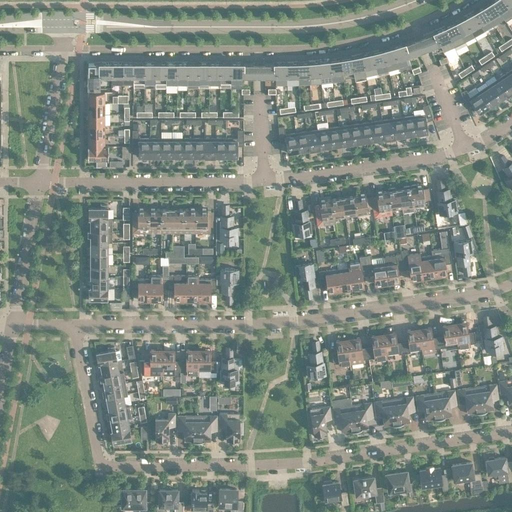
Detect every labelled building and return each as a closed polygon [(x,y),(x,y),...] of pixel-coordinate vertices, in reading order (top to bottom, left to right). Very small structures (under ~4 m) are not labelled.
[(482,6),(493,23),(503,17),(492,0),(491,0),(492,1),(483,7),(483,6),(482,6)] [(503,17),(511,10),(504,0),(493,0),(493,1),(492,0),(491,0),(492,0),(503,17)] [(483,29),(493,23),(482,6),(483,7),(474,12),(474,11),(473,11),(483,29)] [(464,16),(473,34),(483,29),(473,11),(473,13),(465,17),(464,16)] [(464,39),(473,34),(464,16),(463,17),(464,18),(455,22),(455,21),(454,21),(466,43),(464,39)] [(445,26),(455,48),(466,43),(454,21),(454,22),(454,23),(445,27),(445,26)] [(445,53),(455,48),(445,26),(444,26),(445,27),(436,31),(435,30),(445,53)] [(435,32),(424,36),(428,46),(432,54),(442,49),(444,53),(445,53),(435,30),(434,31),(435,32)] [(407,54),(418,50),(424,48),(428,46),(424,36),(420,37),(403,44),(403,43),(409,62),(407,54)] [(507,46),(504,42),(498,46),(501,50),(507,46)] [(398,66),(409,62),(403,43),(402,43),(403,44),(393,47),(393,46),(392,46),(398,66)] [(382,49),(388,73),(389,73),(388,68),(398,66),(392,46),(392,47),(383,50),(382,49)] [(372,51),(372,52),(377,76),(388,73),(382,49),(382,50),(372,53),(372,51)] [(491,51),(484,55),(487,59),(494,55),(491,51)] [(362,54),(361,54),(366,78),(377,76),(372,52),(371,52),(371,53),(362,55),(362,54)] [(366,79),(366,78),(361,54),(361,55),(351,57),(351,56),(354,76),(365,74),(366,79)] [(481,64),(487,59),(484,55),(478,59),(481,64)] [(340,58),(343,78),(354,76),(351,56),(350,56),(350,57),(341,59),(340,58)] [(330,60),(330,59),(329,59),(332,80),(343,78),(340,58),(339,58),(340,59),(330,60)] [(319,60),(320,81),(332,80),(329,59),(329,60),(319,62),(319,60)] [(308,61),(309,82),(320,81),(319,60),(318,60),(318,62),(308,62),(308,61)] [(297,62),(298,82),(309,82),(308,61),(307,61),(307,62),(298,63),(297,62)] [(100,63),(99,63),(99,75),(111,75),(111,83),(112,83),(112,62),(111,62),(111,63),(101,63),(101,62),(100,62),(100,63)] [(112,62),(112,83),(122,83),(122,62),(122,63),(112,63),(112,62)] [(123,62),(122,62),(122,83),(133,83),(133,87),(133,62),(133,63),(123,63),(123,62)] [(134,63),(134,62),(133,62),(133,87),(144,87),(144,62),(143,62),(143,63),(134,63)] [(144,62),(144,87),(144,83),(154,83),(154,87),(155,87),(155,62),(154,62),(154,63),(144,63),(144,62)] [(155,63),(155,62),(155,87),(165,87),(165,62),(165,63),(155,63)] [(166,62),(165,62),(165,87),(176,87),(176,62),(176,63),(166,63),(166,62)] [(177,63),(177,62),(176,62),(176,87),(177,87),(177,83),(187,83),(187,62),(187,63),(177,63)] [(187,62),(187,83),(197,83),(197,87),(198,87),(198,62),(197,62),(197,63),(187,63),(187,62)] [(208,63),(198,63),(198,62),(198,87),(209,87),(209,62),(208,62),(208,63)] [(209,62),(209,87),(209,83),(219,83),(219,87),(219,62),(219,63),(209,63),(209,62)] [(220,63),(220,62),(219,62),(219,87),(230,87),(230,62),(230,63),(220,63)] [(231,62),(230,62),(230,87),(231,87),(231,83),(241,83),(241,62),(241,63),(231,63),(231,62)] [(241,63),(241,62),(241,83),(242,83),(242,75),(261,75),(264,75),(264,63),(261,63),(241,63)] [(275,63),(264,63),(264,75),(275,75),(275,83),(275,62),(275,63)] [(276,62),(275,62),(275,83),(287,83),(286,62),(286,63),(276,63),(276,62)] [(287,83),(298,82),(297,62),(297,63),(287,63),(287,62),(286,62),(287,83)] [(99,75),(99,63),(88,63),(87,88),(99,88),(99,75)] [(471,64),(464,68),(467,73),(474,68),(471,64)] [(460,77),(467,73),(464,68),(458,73),(460,77)] [(511,90),(511,83),(505,73),(496,79),(507,95),(511,90)] [(496,79),(487,85),(498,100),(499,101),(504,97),(504,96),(507,95),(496,79)] [(488,106),(498,100),(487,85),(478,91),(488,106)] [(479,113),(488,106),(478,91),(469,97),(466,89),(460,92),(465,103),(471,101),(479,113)] [(87,91),(87,103),(104,103),(104,91),(87,91)] [(104,113),(104,103),(87,103),(87,113),(104,113)] [(425,113),(413,115),(416,134),(427,132),(425,118),(432,116),(428,104),(422,106),(425,113)] [(104,113),(87,113),(87,124),(104,124),(104,113)] [(405,135),(416,134),(413,115),(403,116),(405,135)] [(404,135),(405,135),(403,116),(392,118),(395,137),(398,136),(398,137),(404,136),(404,135)] [(381,120),(384,138),(395,137),(392,118),(381,120)] [(373,140),(384,138),(381,120),(371,121),(373,140)] [(360,123),(363,141),(373,140),(371,121),(360,123)] [(359,142),(363,141),(360,123),(349,124),(352,143),(353,143),(353,144),(359,143),(359,142)] [(87,124),(87,135),(104,135),(104,124),(87,124)] [(338,126),(341,145),(352,143),(349,124),(338,126)] [(298,151),(296,132),(285,134),(284,126),(278,127),(279,139),(285,138),(287,153),(298,151)] [(338,145),(341,145),(338,126),(328,127),(331,146),(332,146),(332,147),(338,146),(338,145)] [(317,129),(320,148),(331,146),(328,127),(317,129)] [(138,156),(150,156),(150,137),(138,137),(138,130),(132,129),(132,142),(138,142),(138,156)] [(237,137),(225,137),(225,156),(237,156),(237,142),(243,142),(243,130),(237,129),(237,137)] [(309,149),(320,148),(317,129),(306,131),(309,149)] [(306,131),(296,132),(298,151),(299,151),(300,151),(306,150),(309,149),(306,131)] [(87,145),(87,146),(108,146),(108,145),(104,145),(104,135),(87,135),(87,145)] [(160,137),(150,137),(150,156),(160,156),(160,137)] [(160,137),(160,156),(164,156),(164,157),(170,157),(170,156),(171,156),(171,137),(160,137)] [(182,137),(171,137),(171,156),(182,156),(182,137)] [(193,137),(182,137),(182,156),(186,156),(186,157),(192,157),(192,156),(193,156),(193,137)] [(204,156),(204,137),(193,137),(193,156),(204,156)] [(204,156),(214,156),(214,137),(204,137),(204,156)] [(224,156),(225,156),(225,137),(214,137),(214,156),(218,156),(218,157),(224,157),(224,156)] [(108,158),(108,146),(87,146),(87,159),(96,158),(96,166),(106,166),(106,158),(108,158)] [(498,159),(504,168),(503,168),(509,177),(505,180),(511,190),(511,189),(511,162),(510,164),(504,155),(498,159)] [(455,199),(450,200),(449,189),(444,190),(443,179),(436,180),(438,191),(437,191),(438,202),(437,202),(439,214),(457,211),(455,199)] [(416,186),(410,187),(413,206),(424,204),(424,206),(425,206),(422,183),(415,184),(416,186)] [(403,188),(399,189),(402,208),(402,212),(414,210),(413,206),(410,187),(410,185),(403,186),(403,188)] [(380,216),(391,214),(388,190),(382,191),(382,189),(376,190),(380,217),(381,217),(380,216)] [(399,189),(388,190),(391,214),(391,215),(392,215),(391,209),(402,208),(399,189)] [(359,195),(353,195),(356,214),(367,213),(367,215),(368,214),(365,191),(358,192),(359,195)] [(345,216),(356,214),(353,195),(342,197),(345,216)] [(323,219),(334,218),(331,199),(325,199),(325,197),(319,198),(322,221),(323,221),(323,219)] [(342,197),(331,199),(334,218),(345,216),(342,197)] [(302,211),(301,200),(294,201),(296,212),(294,212),(296,223),(292,223),(293,235),(311,232),(309,221),(308,221),(307,210),(302,211)] [(88,207),(88,219),(112,219),(112,218),(107,218),(107,205),(100,205),(100,207),(88,207)] [(228,216),(228,205),(221,205),(221,216),(215,216),(215,253),(224,253),(223,239),(237,239),(237,227),(233,227),(233,216),(228,216)] [(138,232),(149,232),(149,206),(137,206),(137,219),(137,232),(137,233),(137,234),(139,234),(139,233),(138,233),(138,232)] [(160,233),(161,233),(161,232),(161,208),(155,208),(155,206),(149,206),(149,232),(149,233),(150,233),(150,228),(160,228),(160,233)] [(183,208),(183,232),(183,233),(184,233),(184,232),(195,232),(195,206),(189,206),(189,208),(183,208)] [(207,206),(195,206),(195,232),(212,232),(212,220),(207,220),(207,206)] [(172,233),(172,208),(161,208),(161,232),(172,232),(172,233)] [(172,232),(183,232),(183,208),(172,208),(172,233),(172,232)] [(458,213),(459,225),(466,224),(464,212),(458,213)] [(112,230),(112,219),(88,219),(88,220),(89,220),(89,230),(87,230),(112,230)] [(112,242),(112,230),(87,230),(87,236),(89,236),(89,242),(112,242)] [(394,231),(384,232),(385,239),(388,239),(395,238),(394,232),(394,231)] [(462,263),(463,273),(470,272),(468,262),(470,261),(468,251),(472,250),(471,238),(453,241),(454,253),(455,253),(457,263),(462,263)] [(107,247),(112,247),(112,242),(89,242),(89,247),(87,247),(87,253),(107,253),(107,247)] [(401,253),(402,258),(403,269),(409,269),(410,279),(423,277),(419,253),(407,255),(406,249),(400,250),(401,253)] [(444,253),(431,255),(435,276),(447,274),(445,263),(451,262),(449,251),(443,252),(444,253)] [(107,265),(107,253),(87,253),(87,254),(90,254),(90,258),(87,258),(87,265),(107,265)] [(398,270),(403,269),(402,258),(401,253),(396,254),(396,255),(383,257),(384,262),(387,283),(399,281),(398,270)] [(420,256),(420,253),(419,253),(423,277),(435,276),(431,255),(420,256)] [(364,286),(362,275),(368,275),(366,263),(365,255),(359,256),(360,262),(348,263),(351,288),(364,286)] [(372,262),(366,263),(368,275),(373,274),(375,284),(387,283),(384,262),(383,257),(371,259),(372,262)] [(314,273),(312,261),(294,264),(296,276),(300,275),(302,286),(303,286),(305,296),(312,295),(310,285),(314,284),(313,273),(314,273)] [(340,290),(351,288),(348,263),(347,263),(348,267),(337,269),(340,290)] [(87,269),(87,276),(107,276),(107,265),(87,265),(90,265),(90,269),(87,269)] [(162,289),(168,289),(168,277),(168,265),(162,265),(162,275),(150,275),(150,299),(162,300),(162,296),(162,289)] [(225,301),(232,301),(232,291),(233,291),(233,280),(238,280),(238,268),(220,268),(220,280),(221,280),(221,291),(225,291),(225,301)] [(327,291),(340,290),(337,269),(324,270),(324,269),(319,270),(320,282),(326,281),(327,291)] [(137,289),(137,299),(150,299),(150,275),(149,275),(149,278),(138,278),(138,277),(132,277),(132,289),(137,289)] [(174,275),(174,277),(168,277),(168,289),(173,289),(173,300),(186,300),(186,275),(174,275)] [(198,275),(186,275),(186,300),(198,300),(198,275)] [(198,278),(198,275),(198,300),(210,300),(210,289),(216,289),(216,277),(210,277),(210,278),(198,278)] [(88,287),(88,288),(107,288),(107,276),(87,276),(87,277),(89,276),(90,287),(88,287)] [(107,288),(88,288),(88,299),(100,299),(100,302),(107,302),(107,288)] [(491,326),(490,316),(483,317),(484,327),(483,328),(485,338),(484,338),(485,350),(503,347),(501,336),(497,336),(495,326),(491,326)] [(468,332),(466,321),(454,323),(458,347),(470,346),(470,343),(475,342),(474,331),(468,332)] [(446,349),(458,347),(454,323),(442,325),(443,335),(438,336),(440,348),(445,347),(446,349)] [(431,326),(418,328),(422,353),(434,351),(434,348),(440,348),(438,336),(432,337),(431,326)] [(408,340),(402,341),(404,353),(410,352),(409,351),(421,349),(422,353),(418,328),(406,330),(408,340)] [(398,354),(404,353),(402,341),(397,342),(395,331),(383,333),(386,358),(387,358),(386,354),(398,353),(398,354)] [(372,346),(367,347),(368,358),(374,357),(374,360),(386,358),(383,333),(371,335),(372,346)] [(363,359),(368,358),(367,347),(361,347),(360,337),(347,339),(351,363),(363,361),(363,359)] [(338,365),(351,363),(347,339),(335,340),(336,351),(331,352),(333,363),(338,362),(338,365)] [(320,352),(318,341),(311,342),(313,353),(309,353),(310,364),(306,365),(308,376),(325,374),(324,362),(322,362),(321,352),(320,352)] [(135,357),(132,345),(126,346),(128,358),(135,357)] [(95,352),(98,364),(121,360),(121,359),(117,360),(114,346),(107,347),(108,350),(95,352)] [(221,358),(221,369),(220,369),(220,381),(238,381),(238,369),(242,369),(242,358),(233,359),(233,358),(232,358),(232,347),(225,347),(225,358),(221,358)] [(149,372),(149,374),(162,374),(162,349),(149,349),(149,360),(144,360),(144,372),(149,372)] [(174,349),(162,349),(162,374),(174,374),(174,372),(180,372),(180,360),(174,360),(174,349)] [(185,360),(180,360),(180,372),(185,372),(185,374),(198,374),(198,349),(185,349),(185,360)] [(210,349),(198,349),(198,374),(198,370),(210,370),(210,372),(216,372),(216,360),(210,360),(210,349)] [(483,356),(484,364),(491,363),(490,355),(483,356)] [(101,374),(99,375),(123,371),(121,360),(98,364),(99,364),(101,374)] [(125,382),(123,371),(99,375),(100,381),(102,380),(103,386),(125,382)] [(510,407),(511,406),(511,378),(498,380),(500,393),(507,392),(509,407),(510,407)] [(127,393),(125,382),(103,386),(104,390),(102,391),(103,398),(127,393)] [(476,386),(480,411),(493,409),(491,399),(498,398),(496,383),(476,386)] [(467,413),(480,411),(476,386),(457,389),(459,404),(466,403),(467,413)] [(435,392),(438,417),(451,415),(450,405),(456,404),(454,389),(435,392)] [(425,419),(438,417),(435,392),(415,395),(417,410),(424,409),(425,419)] [(123,395),(127,394),(127,393),(103,398),(106,398),(107,402),(104,402),(105,409),(129,404),(125,405),(123,395)] [(393,398),(397,423),(410,422),(408,411),(415,410),(413,396),(393,398)] [(384,425),(397,423),(393,398),(373,401),(376,416),(382,415),(384,425)] [(351,405),(355,430),(368,428),(366,417),(373,416),(371,402),(351,405)] [(131,416),(129,404),(105,409),(106,409),(108,409),(109,413),(106,413),(108,420),(131,416)] [(314,435),(314,436),(326,434),(327,433),(325,419),(331,418),(329,405),(309,408),(313,435),(314,435)] [(342,431),(355,430),(351,405),(332,408),(334,422),(341,421),(342,431)] [(227,440),(238,440),(239,440),(239,433),(242,433),(242,422),(239,422),(239,413),(219,412),(219,426),(226,426),(226,440),(227,440)] [(155,440),(167,440),(168,440),(168,426),(175,426),(175,413),(167,413),(167,418),(154,418),(155,440)] [(184,430),(184,440),(197,440),(197,415),(177,415),(177,430),(184,430)] [(197,415),(197,440),(210,440),(210,430),(217,430),(217,415),(209,415),(209,420),(197,420),(197,415)] [(127,417),(131,416),(108,420),(110,420),(112,430),(110,430),(110,431),(129,428),(127,417)] [(132,442),(129,428),(110,431),(112,443),(124,441),(125,443),(132,442)] [(508,481),(511,480),(511,461),(506,462),(505,456),(494,458),(493,456),(488,457),(488,459),(486,459),(488,473),(506,470),(508,481)] [(471,461),(461,463),(451,464),(454,480),(468,478),(470,486),(482,484),(480,472),(473,473),(471,461)] [(433,467),(432,465),(425,466),(425,468),(419,469),(421,486),(441,483),(442,490),(449,489),(447,477),(441,478),(439,466),(433,467)] [(408,483),(406,471),(386,474),(389,491),(408,488),(409,495),(416,494),(414,482),(408,483)] [(375,488),(373,476),(353,479),(356,495),(357,494),(357,495),(358,496),(363,495),(364,494),(364,493),(375,492),(376,501),(383,500),(381,487),(375,488)] [(340,493),(338,481),(331,482),(331,480),(323,481),(323,483),(322,483),(325,499),(340,497),(341,505),(348,504),(346,492),(340,493)] [(159,505),(160,505),(162,506),(167,506),(168,505),(174,505),(174,511),(182,511),(183,501),(177,501),(177,489),(171,489),(169,487),(167,487),(165,489),(159,489),(159,505)] [(236,500),(236,489),(219,488),(219,505),(230,505),(229,511),(241,511),(242,501),(236,500)] [(144,501),(144,489),(122,489),(122,490),(120,490),(120,497),(122,497),(122,506),(138,506),(138,511),(150,511),(151,501),(144,501)] [(198,491),(198,489),(191,489),(192,491),(190,491),(190,507),(191,509),(193,511),(197,511),(198,510),(205,510),(205,511),(213,511),(213,503),(206,503),(206,491),(198,491)]
